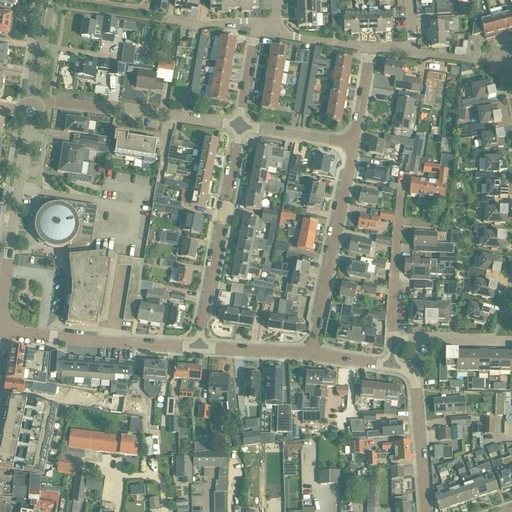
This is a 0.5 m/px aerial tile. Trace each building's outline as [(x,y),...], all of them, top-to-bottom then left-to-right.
[(166,15),(168,0),(167,0),(155,0),(154,13),(162,14),(166,15)] [(186,12),(187,0),(175,0),(174,7),(181,8),(181,11),(186,12)] [(198,10),(199,0),(187,0),(186,12),(191,12),(191,9),(198,10)] [(223,14),(222,0),(209,0),(210,11),(217,11),(217,14),(223,14)] [(233,0),(222,0),(223,14),(228,13),(228,10),(234,10),(233,0)] [(245,0),(233,0),(234,10),(241,10),(241,13),(247,12),(245,0)] [(257,0),(245,0),(247,12),(251,12),(251,9),(258,9),(257,0)] [(297,4),(295,4),(295,11),(295,16),(316,15),(320,15),(319,0),(299,0),(300,4),(297,4)] [(338,14),(338,11),(337,0),(330,0),(332,14),(338,14)] [(511,32),(511,10),(507,12),(506,7),(501,8),(502,13),(508,34),(511,32)] [(0,22),(11,24),(12,19),(10,18),(11,14),(0,11),(0,22)] [(338,14),(332,14),(332,28),(344,28),(344,32),(350,32),(351,35),(356,34),(355,13),(344,14),(344,11),(338,11),(338,14)] [(379,12),(367,13),(368,31),(374,31),(374,34),(380,33),(379,12)] [(391,12),(379,12),(380,33),(385,33),(385,30),(392,30),(391,12)] [(367,13),(355,13),(356,34),(361,34),(361,31),(368,31),(367,13)] [(497,35),(501,34),(501,36),(508,34),(502,13),(491,16),(497,35)] [(316,29),(316,27),(317,27),(316,15),(295,16),(295,21),(298,21),(298,28),(306,28),(306,30),(308,32),(314,31),(316,29)] [(472,36),(484,33),(485,38),(486,38),(487,40),(494,38),(493,36),(497,35),(491,16),(480,20),(475,21),(472,36)] [(83,22),(81,37),(101,40),(101,42),(114,44),(115,36),(117,37),(118,33),(115,32),(117,20),(96,17),(95,24),(83,22)] [(428,30),(428,36),(449,35),(449,23),(453,23),(452,17),(438,17),(438,23),(430,23),(430,30),(428,30)] [(11,24),(0,22),(0,32),(8,34),(9,29),(10,29),(11,24)] [(450,47),(449,35),(428,36),(428,41),(431,41),(431,48),(450,47)] [(198,47),(205,48),(206,37),(200,36),(198,47)] [(233,53),(235,40),(220,37),(218,50),(233,53)] [(463,41),(462,49),(455,48),(454,54),(461,55),(466,56),(468,42),(463,41)] [(124,46),(121,63),(132,65),(135,48),(124,46)] [(271,46),(269,59),(284,61),(287,48),(271,46)] [(196,59),(203,60),(205,48),(198,47),(196,59)] [(231,65),(233,53),(218,50),(216,63),(231,65)] [(313,56),(312,66),(318,67),(334,70),(349,73),(351,60),(344,59),(345,51),(338,50),(337,58),(336,57),(335,62),(319,59),(320,57),(320,55),(321,52),(314,51),(314,53),(313,56)] [(304,51),(301,63),(308,64),(310,52),(304,51)] [(77,63),(75,75),(80,76),(89,77),(95,78),(96,71),(109,73),(110,62),(98,60),(88,58),(87,64),(77,63)] [(194,72),(200,73),(203,60),(196,59),(194,72)] [(269,59),(267,71),(282,74),(284,61),(269,59)] [(165,61),(164,70),(173,72),(175,62),(165,61)] [(110,62),(109,73),(108,74),(124,76),(126,64),(110,62)] [(229,78),(231,65),(216,63),(213,75),(229,78)] [(301,63),(299,76),(306,77),(308,64),(301,63)] [(386,63),(383,76),(396,78),(394,88),(419,92),(420,85),(421,81),(402,77),(404,66),(386,63)] [(446,72),(454,73),(455,65),(447,64),(446,72)] [(309,78),(316,79),(318,67),(312,66),(309,78)] [(162,90),(163,82),(171,84),(173,72),(164,70),(157,69),(156,74),(147,73),(146,77),(138,76),(136,88),(154,90),(154,89),(162,90)] [(334,70),(332,82),(347,85),(349,73),(334,70)] [(280,86),(282,74),(267,71),(265,83),(280,86)] [(192,84),(198,85),(200,73),(194,72),(192,84)] [(229,78),(213,75),(211,87),(226,90),(229,78)] [(304,89),(306,77),(299,76),(297,88),(304,89)] [(307,91),(314,92),(316,79),(309,78),(307,91)] [(461,102),(463,110),(484,105),(483,99),(488,98),(495,97),(494,89),(492,90),(490,83),(486,84),(485,80),(479,81),(480,85),(472,87),(475,98),(461,102)] [(332,82),(330,95),(345,97),(347,85),(332,82)] [(278,98),(280,86),(265,83),(263,96),(278,98)] [(190,96),(190,97),(196,98),(198,85),(192,84),(191,90),(190,96)] [(219,108),(220,102),(224,103),(226,90),(211,87),(209,99),(204,98),(203,106),(219,108)] [(302,102),(304,89),(297,88),(295,101),(302,102)] [(315,97),(313,96),(314,92),(307,91),(305,103),(312,104),(312,103),(314,103),(315,97)] [(330,95),(327,107),(343,110),(345,97),(330,95)] [(418,103),(422,103),(423,97),(410,95),(409,99),(419,100),(418,103)] [(278,98),(263,96),(261,109),(276,111),(278,98)] [(392,127),(394,127),(394,129),(402,130),(403,133),(405,133),(408,131),(409,132),(413,102),(399,100),(395,122),(393,122),(392,127)] [(312,104),(305,103),(303,116),(309,117),(312,104)] [(486,109),(478,110),(480,124),(470,126),(471,132),(489,129),(488,123),(493,122),(494,123),(501,122),(500,114),(498,115),(497,108),(492,108),(492,106),(486,107),(486,109)] [(341,122),(343,110),(327,107),(325,120),(341,122)] [(98,144),(109,145),(110,138),(93,135),(94,131),(88,130),(89,121),(68,118),(67,125),(65,124),(64,131),(84,134),(83,141),(98,144)] [(489,129),(457,134),(458,140),(482,136),(485,150),(493,149),(493,151),(499,150),(498,148),(503,147),(502,140),(504,140),(502,132),(495,133),(495,134),(490,135),(489,129)] [(215,154),(218,141),(204,138),(203,146),(196,145),(178,141),(179,133),(173,132),(170,146),(178,147),(194,150),(194,151),(198,151),(215,154)] [(115,133),(114,142),(116,143),(114,156),(134,159),(143,160),(142,162),(153,164),(155,150),(156,142),(158,142),(159,140),(159,139),(115,133)] [(417,133),(416,137),(415,137),(414,141),(413,148),(412,153),(410,165),(409,173),(417,174),(418,172),(423,173),(428,174),(429,165),(424,165),(425,159),(422,159),(425,139),(426,135),(417,133)] [(371,140),(368,154),(380,156),(387,158),(389,150),(394,151),(395,146),(398,146),(399,140),(399,138),(384,136),(383,143),(371,140)] [(441,141),(440,153),(441,152),(450,153),(452,139),(442,137),(441,141)] [(413,148),(414,141),(406,139),(405,147),(413,148)] [(62,152),(61,159),(83,162),(85,149),(96,151),(98,144),(83,141),(82,148),(61,145),(60,152),(62,152)] [(257,147),(255,159),(278,163),(278,164),(281,164),(281,165),(287,166),(290,153),(284,152),(272,149),(268,149),(269,144),(261,142),(260,147),(257,147)] [(109,145),(98,144),(96,151),(108,153),(109,145)] [(178,147),(170,146),(167,159),(178,161),(179,155),(177,153),(178,147)] [(212,168),(215,154),(198,151),(197,158),(188,156),(187,162),(212,168)] [(444,199),(446,184),(448,184),(449,171),(453,172),(455,157),(441,156),(441,155),(439,155),(438,166),(435,198),(444,199)] [(305,175),(307,167),(299,166),(301,158),(292,156),(290,172),(305,175)] [(327,176),(331,159),(315,156),(315,158),(313,158),(312,159),(311,164),(312,165),(313,165),(312,173),(327,176)] [(493,158),(485,159),(486,172),(475,173),(475,179),(493,179),(493,173),(499,172),(499,173),(506,173),(506,165),(504,165),(504,158),(499,158),(499,156),(493,156),(493,158)] [(425,157),(425,159),(424,165),(429,165),(428,174),(427,181),(425,197),(435,198),(438,166),(433,165),(434,157),(425,157)] [(77,175),(76,182),(91,184),(92,177),(81,175),(83,162),(61,159),(60,165),(58,165),(57,172),(77,175)] [(255,159),(252,171),(267,174),(268,168),(277,170),(278,164),(278,163),(255,159)] [(210,181),(212,168),(187,162),(187,163),(199,165),(196,178),(210,181)] [(397,177),(400,165),(389,163),(388,170),(392,171),(391,176),(397,177)] [(166,173),(190,178),(191,171),(178,169),(178,167),(168,165),(166,173)] [(377,184),(377,182),(387,184),(389,172),(387,171),(387,169),(369,165),(365,179),(367,180),(367,182),(377,184)] [(252,171),(250,183),(278,189),(283,190),(284,185),(275,183),(275,182),(265,180),(267,174),(252,171)] [(174,182),(173,188),(182,190),(182,189),(207,194),(210,181),(196,178),(194,186),(188,185),(174,182)] [(410,195),(425,197),(427,181),(412,180),(410,195)] [(495,183),(487,183),(487,196),(482,196),(482,203),(494,203),(494,197),(500,197),(500,198),(507,198),(507,191),(506,191),(506,183),(501,183),(501,181),(495,181),(495,183)] [(278,189),(250,183),(248,195),(262,198),(263,192),(269,193),(269,192),(277,194),(278,189)] [(311,184),(310,188),(287,184),(286,191),(297,194),(308,196),(322,199),(325,187),(311,184)] [(204,207),(207,194),(182,189),(182,190),(181,197),(182,197),(181,203),(155,198),(154,203),(181,209),(182,204),(191,206),(191,205),(204,207)] [(377,194),(378,192),(361,189),(359,203),(375,206),(381,207),(382,200),(381,199),(382,195),(377,194)] [(460,191),(453,193),(454,200),(462,198),(460,191)] [(297,194),(296,198),(305,200),(303,207),(306,208),(320,210),(322,199),(308,196),(297,194)] [(262,198),(248,195),(245,208),(259,211),(262,198)] [(55,200),(54,204),(50,205),(46,207),(43,209),(41,211),(39,213),(38,214),(38,215),(36,219),(35,222),(35,224),(35,227),(35,229),(36,232),(37,236),(38,238),(40,242),(42,244),(43,243),(46,246),(51,248),(57,248),(59,248),(62,248),(66,247),(68,246),(68,254),(68,257),(90,255),(90,252),(97,207),(55,200)] [(181,209),(154,203),(152,210),(158,211),(158,213),(163,215),(163,213),(181,217),(183,210),(180,210),(181,209)] [(483,223),(494,223),(494,225),(500,225),(500,223),(505,223),(505,216),(507,216),(507,209),(500,209),(494,209),(494,203),(482,203),(476,203),(476,209),(484,209),(483,223)] [(263,209),(262,216),(277,219),(278,213),(263,209)] [(295,222),(296,213),(282,210),(280,219),(295,222)] [(394,222),(395,214),(381,211),(379,219),(394,222)] [(185,215),(182,230),(199,234),(200,232),(201,232),(203,225),(201,225),(202,218),(185,215)] [(347,249),(349,251),(349,252),(369,256),(370,249),(375,249),(376,245),(389,247),(391,239),(377,236),(378,232),(375,232),(378,219),(361,215),(358,228),(371,231),(370,235),(376,236),(375,243),(371,242),(352,238),(351,243),(348,244),(347,249)] [(244,216),(241,229),(255,232),(261,233),(263,226),(257,225),(258,219),(244,216)] [(276,225),(277,219),(262,216),(261,222),(276,225)] [(314,238),(317,224),(303,221),(301,230),(289,228),(288,232),(314,238)] [(476,238),(484,238),(483,248),(491,248),(491,250),(497,251),(497,249),(502,249),(502,242),(504,242),(505,234),(497,234),(497,235),(492,234),(492,228),(474,227),(474,233),(477,233),(476,238)] [(241,229),(239,241),(271,247),(272,245),(267,244),(268,242),(254,239),(255,232),(241,229)] [(159,232),(158,238),(160,238),(160,243),(179,247),(177,257),(181,257),(194,260),(197,244),(184,241),(183,242),(180,241),(181,236),(170,234),(161,232),(161,233),(159,232)] [(314,238),(288,232),(287,237),(299,239),(297,248),(312,251),(314,238)] [(422,246),(422,253),(456,254),(457,248),(457,245),(436,244),(436,234),(415,233),(414,246),(422,246)] [(239,241),(236,253),(250,256),(252,249),(270,253),(271,247),(239,241)] [(288,253),(289,245),(275,242),(274,250),(288,253)] [(128,254),(139,256),(140,247),(129,246),(128,254)] [(141,273),(144,260),(119,256),(109,254),(110,253),(90,255),(68,257),(71,284),(71,296),(68,314),(65,324),(78,325),(78,324),(97,327),(98,321),(108,323),(118,261),(132,263),(131,271),(141,273)] [(236,253),(234,265),(260,270),(270,272),(270,270),(262,269),(263,266),(249,263),(250,256),(236,253)] [(439,254),(439,263),(449,264),(449,266),(449,268),(455,268),(455,264),(456,264),(456,255),(439,254)] [(469,268),(467,273),(485,277),(486,271),(492,272),(492,273),(499,275),(501,267),(499,267),(500,260),(496,259),(496,257),(490,256),(490,258),(482,256),(482,258),(475,257),(473,268),(469,268)] [(159,266),(175,269),(176,262),(160,259),(159,266)] [(438,267),(438,266),(436,265),(437,260),(405,259),(405,266),(438,267)] [(347,274),(348,275),(348,277),(365,280),(366,273),(374,274),(375,268),(384,270),(389,271),(390,264),(386,263),(373,260),(372,267),(351,263),(350,268),(348,267),(346,268),(345,273),(347,274)] [(274,266),(273,271),(281,272),(293,275),(306,277),(309,265),(295,262),(294,267),(275,263),(274,266)] [(231,270),(229,276),(231,276),(231,277),(245,280),(247,274),(259,276),(260,270),(234,265),(233,270),(231,270)] [(405,266),(405,273),(410,274),(409,280),(426,281),(429,281),(429,274),(441,275),(441,271),(444,271),(444,268),(444,266),(438,266),(438,267),(405,266)] [(189,285),(192,271),(179,268),(176,283),(189,285)] [(287,294),(296,295),(297,288),(304,289),(306,277),(293,275),(281,272),(281,277),(288,278),(285,293),(287,294)] [(494,292),(495,292),(497,285),(490,283),(490,284),(484,283),(485,277),(467,273),(466,280),(469,280),(468,284),(476,286),(474,295),(482,297),(481,299),(487,300),(487,298),(492,299),(494,292)] [(130,277),(129,283),(153,287),(154,283),(140,281),(141,279),(130,277)] [(258,288),(265,289),(266,289),(267,283),(254,281),(253,287),(258,288)] [(456,296),(456,282),(448,282),(448,295),(456,296)] [(129,283),(128,290),(139,291),(139,289),(147,291),(145,300),(147,300),(146,305),(141,304),(137,321),(149,323),(156,289),(153,288),(153,287),(129,283)] [(375,294),(377,286),(363,283),(361,291),(375,294)] [(240,306),(243,286),(232,284),(230,293),(235,294),(234,305),(240,306)] [(339,297),(345,298),(344,305),(352,307),(355,293),(360,294),(361,288),(356,287),(342,284),(339,297)] [(239,311),(237,324),(244,325),(244,327),(250,328),(250,326),(251,326),(253,314),(246,313),(249,296),(246,295),(248,286),(244,285),(243,286),(240,306),(239,311)] [(265,289),(258,288),(255,302),(263,304),(265,289)] [(156,289),(149,323),(161,325),(164,309),(159,308),(160,302),(162,303),(164,291),(156,289)] [(266,289),(265,289),(263,304),(271,305),(273,290),(266,289)] [(170,300),(184,303),(185,295),(172,292),(170,300)] [(283,319),(281,331),(295,334),(296,331),(297,326),(297,321),(296,321),(297,313),(291,312),(293,303),(299,304),(300,297),(296,296),(296,295),(287,294),(286,302),(283,319)] [(413,304),(413,322),(425,322),(426,306),(426,304),(426,296),(419,296),(419,304),(413,304)] [(475,321),(474,324),(484,326),(484,323),(485,323),(487,317),(488,317),(490,310),(483,308),(478,307),(479,301),(462,296),(460,302),(470,305),(467,318),(475,321)] [(281,331),(283,319),(286,302),(280,301),(277,318),(270,316),(267,329),(281,331)] [(425,322),(425,324),(437,324),(437,322),(437,306),(437,305),(437,302),(432,302),(432,306),(426,306),(425,322)] [(169,326),(180,329),(184,328),(185,323),(182,321),(183,313),(177,312),(179,306),(173,305),(169,326)] [(362,309),(352,307),(344,305),(342,305),(341,312),(346,313),(345,321),(340,321),(339,326),(352,328),(354,314),(361,315),(362,309)] [(456,317),(456,305),(437,305),(437,306),(437,322),(442,323),(441,325),(449,325),(449,323),(449,317),(456,317)] [(223,322),(237,324),(239,311),(225,309),(223,322)] [(366,318),(362,344),(374,346),(374,345),(382,346),(383,339),(375,337),(376,331),(371,331),(373,319),(378,320),(379,313),(368,311),(367,318),(366,318)] [(362,344),(366,318),(365,318),(363,329),(352,328),(349,343),(362,344)] [(339,326),(337,341),(337,342),(338,343),(342,344),(343,343),(343,342),(349,343),(352,328),(339,326)] [(9,359),(26,362),(47,365),(48,353),(35,352),(27,351),(27,350),(11,347),(9,359)] [(446,356),(440,356),(439,382),(445,382),(445,371),(457,371),(457,353),(457,350),(446,350),(446,356)] [(61,375),(62,358),(63,358),(63,354),(51,353),(49,374),(57,375),(57,381),(60,381),(61,378),(61,375)] [(457,371),(457,374),(467,374),(467,371),(468,353),(457,353),(457,371)] [(478,353),(468,353),(467,371),(478,371),(478,353)] [(489,354),(478,353),(478,371),(479,371),(479,375),(487,375),(487,372),(489,372),(489,354)] [(500,354),(489,354),(489,372),(500,372),(500,354)] [(511,354),(500,354),(500,372),(511,372),(511,354)] [(74,379),(76,359),(63,358),(62,358),(61,375),(61,378),(60,381),(60,384),(64,384),(65,378),(74,379)] [(9,359),(7,368),(47,374),(47,365),(26,362),(9,359)] [(87,380),(89,360),(76,359),(74,379),(83,380),(83,386),(87,386),(87,380)] [(101,381),(102,361),(89,360),(87,380),(87,386),(91,386),(91,380),(101,381)] [(114,375),(115,362),(102,361),(101,381),(114,382),(114,375)] [(132,377),(133,363),(115,362),(114,375),(132,377)] [(144,362),(143,380),(144,380),(143,390),(150,398),(154,399),(155,393),(153,393),(155,363),(144,362)] [(155,363),(153,393),(155,393),(159,394),(160,382),(164,382),(166,364),(155,363)] [(185,398),(188,366),(174,365),(173,378),(182,379),(181,389),(180,389),(179,397),(185,398)] [(201,368),(188,366),(185,398),(190,398),(192,399),(193,392),(193,393),(194,383),(198,383),(200,381),(201,368)] [(6,378),(28,381),(33,381),(33,383),(45,385),(47,374),(7,368),(6,378)] [(243,375),(242,390),(244,390),(244,397),(256,398),(256,391),(259,391),(259,375),(259,372),(251,372),(251,375),(243,375)] [(292,433),(291,412),(291,411),(291,406),(290,406),(289,411),(284,410),(284,409),(282,409),(281,409),(282,407),(282,406),(283,393),(281,393),(282,373),(268,372),(267,393),(265,392),(265,399),(266,399),(265,404),(274,404),(274,407),(277,407),(277,414),(280,414),(279,433),(287,433),(292,433)] [(306,386),(305,393),(311,394),(310,401),(306,401),(306,409),(319,410),(319,405),(321,374),(307,373),(306,386)] [(335,375),(321,374),(319,405),(325,406),(325,399),(328,399),(328,391),(326,391),(326,387),(334,387),(335,375)] [(228,411),(236,410),(233,378),(228,378),(228,376),(210,375),(209,392),(226,393),(228,411)] [(6,380),(4,391),(23,394),(24,389),(32,390),(32,391),(55,395),(56,387),(45,385),(33,383),(33,384),(6,380)] [(356,389),(355,402),(365,403),(366,399),(373,400),(375,384),(362,383),(361,390),(356,389)] [(375,384),(373,400),(385,401),(387,386),(375,384)] [(399,389),(399,387),(387,386),(385,401),(383,415),(396,416),(397,410),(390,409),(391,401),(398,402),(398,395),(400,394),(401,393),(402,392),(401,391),(400,389),(399,389)] [(336,392),(339,396),(347,396),(348,388),(337,388),(336,392)] [(306,411),(306,397),(298,397),(297,406),(291,406),(291,411),(298,412),(298,410),(306,411)] [(19,414),(55,420),(57,408),(5,398),(3,411),(2,411),(19,414)] [(435,414),(458,413),(465,412),(464,398),(457,398),(434,400),(435,414)] [(173,416),(175,399),(167,399),(166,416),(173,416)] [(199,406),(198,419),(210,420),(211,407),(199,406)] [(28,443),(50,448),(50,447),(52,435),(55,421),(55,420),(19,414),(2,411),(0,421),(0,435),(27,440),(28,443)] [(302,422),(322,422),(322,411),(302,412),(302,422)] [(451,427),(471,426),(471,417),(451,418),(451,427)] [(178,432),(177,418),(169,418),(170,432),(178,432)] [(252,429),(252,432),(259,432),(260,432),(259,428),(259,419),(247,421),(248,429),(252,429)] [(358,433),(356,420),(350,420),(352,432),(352,433),(358,433)] [(356,420),(358,433),(364,433),(362,420),(356,420)] [(493,435),(494,420),(484,420),(484,434),(493,435)] [(403,436),(402,422),(382,424),(382,431),(367,432),(367,438),(384,437),(403,436)] [(483,426),(472,426),(472,434),(483,434),(483,426)] [(451,428),(452,441),(463,441),(462,427),(451,428)] [(136,457),(137,445),(135,445),(135,439),(70,431),(70,436),(64,436),(63,442),(62,442),(60,455),(59,455),(57,472),(79,475),(82,459),(84,459),(85,450),(136,457)] [(259,433),(259,432),(252,432),(242,434),(242,438),(242,447),(261,444),(260,434),(260,433),(259,433)] [(274,435),(260,434),(261,444),(274,443),(274,435)] [(47,461),(50,448),(28,443),(27,440),(0,435),(0,468),(44,477),(47,461)] [(242,447),(242,438),(232,440),(233,448),(242,447)] [(157,439),(145,440),(147,457),(159,456),(157,439)] [(301,441),(281,442),(282,452),(283,452),(284,459),(292,458),(292,452),(301,451),(302,451),(301,441)] [(363,442),(349,443),(350,456),(364,455),(363,442)] [(395,453),(412,452),(411,442),(382,445),(382,450),(395,449),(395,453)] [(443,447),(435,447),(435,459),(443,458),(443,447)] [(444,448),(444,459),(452,459),(452,448),(444,448)] [(193,453),(193,468),(226,468),(226,449),(193,453)] [(412,461),(412,452),(395,453),(395,457),(390,457),(391,462),(412,461)] [(368,454),(368,467),(376,466),(376,454),(368,454)] [(502,459),(511,487),(511,486),(511,456),(502,459)] [(190,484),(191,457),(177,457),(176,477),(183,478),(183,483),(190,484)] [(510,490),(509,488),(511,487),(502,459),(492,463),(501,490),(504,489),(505,492),(510,490)] [(440,479),(448,476),(444,464),(436,467),(440,479)] [(469,502),(478,498),(470,476),(467,477),(462,464),(456,466),(460,477),(463,486),(469,502)] [(488,464),(477,468),(478,471),(480,470),(488,495),(498,492),(488,464)] [(284,467),(284,476),(296,476),(296,467),(284,467)] [(46,474),(45,478),(52,479),(53,473),(54,469),(52,469),(51,472),(49,472),(46,474)] [(319,485),(340,485),(340,471),(319,472),(319,485)] [(31,475),(15,472),(14,476),(15,476),(14,479),(30,480),(31,475)] [(478,498),(488,495),(480,473),(470,476),(478,498)] [(0,497),(13,499),(14,479),(15,476),(14,476),(0,474),(0,497)] [(77,511),(79,504),(82,504),(85,489),(102,492),(104,479),(88,476),(87,478),(76,476),(72,503),(68,502),(66,511),(77,511)] [(214,493),(214,511),(224,511),(225,493),(227,493),(226,477),(218,477),(218,481),(216,481),(216,486),(215,486),(215,493),(214,493)] [(30,480),(14,479),(13,499),(22,499),(29,500),(30,480)] [(40,485),(41,480),(37,479),(37,481),(30,480),(29,500),(22,499),(22,504),(21,511),(20,511),(59,511),(63,489),(40,485)] [(449,508),(459,505),(452,483),(449,484),(451,490),(444,493),(449,508)] [(459,505),(469,502),(463,486),(456,488),(454,483),(452,483),(459,505)] [(439,511),(449,508),(444,493),(442,486),(436,487),(439,495),(434,496),(439,511)] [(390,511),(390,509),(380,509),(380,508),(376,508),(376,504),(378,504),(378,487),(367,487),(366,511),(390,511)] [(157,498),(149,499),(150,509),(159,508),(157,498)] [(409,511),(409,503),(395,505),(395,511),(409,511)]
